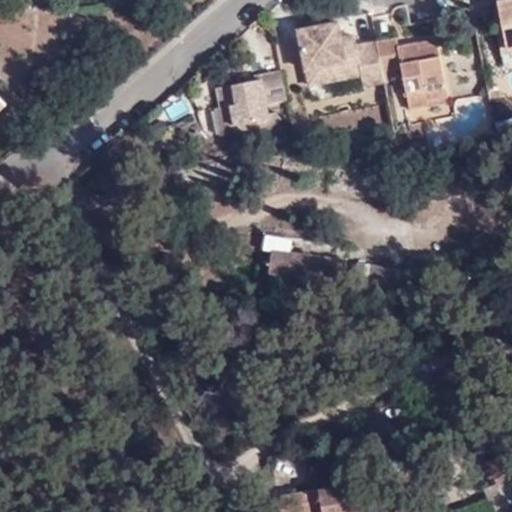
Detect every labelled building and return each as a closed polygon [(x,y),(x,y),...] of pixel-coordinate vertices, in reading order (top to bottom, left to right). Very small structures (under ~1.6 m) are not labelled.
[(511,0),(499,0),(502,11),(504,21),(498,21),(506,63),(511,62),(511,0)] [(370,87),(389,84),(387,73),(381,44),(362,47),(362,45),(347,48),(345,39),(343,24),(305,30),(315,86),(369,78),(370,87)] [(360,37),(345,39),(347,48),(362,45),(360,37)] [(387,73),(389,84),(402,82),(400,70),(406,69),(415,112),(434,108),(433,102),(454,98),(443,47),(425,50),(424,45),(403,48),(401,40),(381,44),(387,73)] [(442,41),(424,45),(425,50),(443,47),(442,41)] [(267,102),(290,98),(284,70),(255,75),(257,86),(249,86),(248,82),(219,87),(222,106),(238,104),(243,131),(250,130),(250,134),(267,131),(283,118),(277,110),(269,112),(267,102)] [(257,86),(255,75),(247,76),(248,82),(249,86),(257,86)] [(433,102),(434,108),(455,104),(454,98),(433,102)] [(495,100),(499,121),(511,118),(508,98),(495,100)] [(223,135),(243,131),(238,104),(222,106),(218,107),(223,135)] [(343,278),(345,260),(273,251),(270,275),(343,284),(343,278)] [(358,262),(345,260),(343,278),(355,279),(355,283),(373,283),(377,263),(358,260),(358,262)] [(490,511),(511,511),(511,433),(491,443),(498,458),(488,463),(497,484),(480,490),(490,511)] [(368,511),(363,484),(362,484),(320,492),(323,511),(368,511)] [(323,511),(320,492),(278,500),(280,511),(323,511)] [(431,511),(429,502),(398,511),(431,511)]
